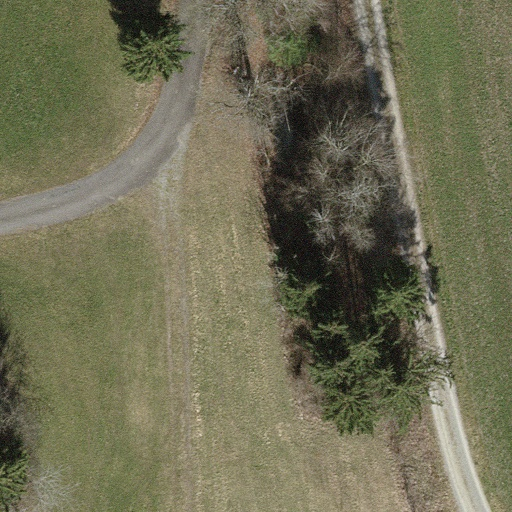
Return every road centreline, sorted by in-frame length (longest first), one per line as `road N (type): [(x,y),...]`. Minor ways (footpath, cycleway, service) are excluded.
road 1 (track): [(367,0),(434,392),(470,511)]
road 2 (track): [(193,0),(159,139),(83,204),(0,223)]
